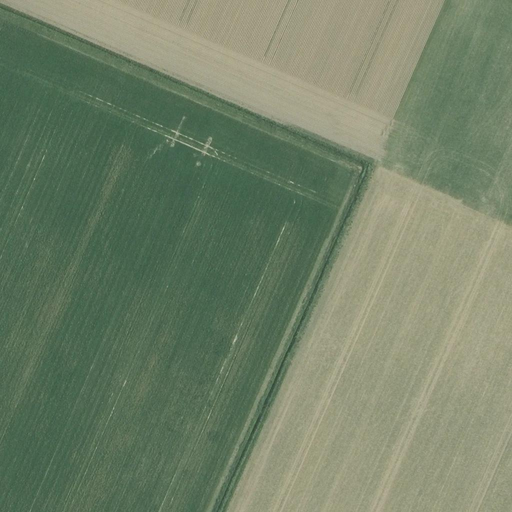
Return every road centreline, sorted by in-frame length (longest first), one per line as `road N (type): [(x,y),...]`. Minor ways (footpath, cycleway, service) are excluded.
road 1 (track): [(223,511),(376,161),(0,0)]
road 2 (track): [(0,14),(361,170)]
